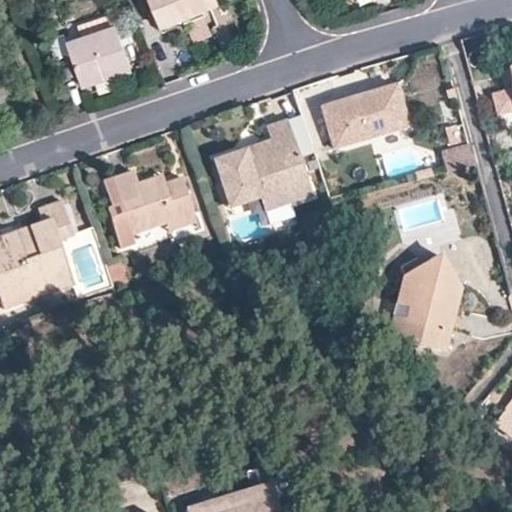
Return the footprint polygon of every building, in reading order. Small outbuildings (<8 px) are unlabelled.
[(216,0),(149,0),(161,27),(218,5),(216,0)] [(82,35),(111,29),(109,19),(80,25),(82,35)] [(116,30),(67,46),(81,86),(130,70),(116,30)] [(511,67),(507,69),(511,87),(511,89),(491,95),(497,117),(511,112),(511,67)] [(400,86),(324,108),(336,149),(412,128),(400,86)] [(230,210),(261,200),(266,198),(283,208),(313,197),(287,124),(266,131),(270,144),(213,163),(230,210)] [(437,155),(442,173),(472,165),(467,147),(437,155)] [(102,182),(111,208),(122,204),(126,215),(110,221),(120,250),(136,245),(132,234),(166,223),(194,214),(182,180),(165,184),(154,188),(151,179),(137,184),(133,172),(102,182)] [(162,176),(151,179),(154,188),(165,184),(162,176)] [(266,198),(261,200),(266,213),(283,208),(266,198)] [(14,231),(0,235),(0,298),(1,301),(34,289),(49,284),(52,292),(74,285),(59,241),(73,236),(61,200),(35,209),(39,222),(14,231)] [(122,204),(111,208),(106,210),(110,221),(126,215),(122,204)] [(194,214),(166,223),(169,232),(196,222),(194,214)] [(0,223),(0,235),(14,231),(10,220),(0,223)] [(441,256),(403,277),(413,294),(401,342),(444,353),(459,289),(441,256)] [(125,262),(111,266),(117,284),(131,280),(125,262)] [(413,294),(403,277),(388,340),(401,342),(413,294)] [(49,284),(34,289),(37,298),(52,292),(49,284)] [(511,433),(511,416),(504,411),(494,425),(510,437),(511,433)] [(278,511),(270,484),(238,494),(241,503),(220,509),(217,501),(185,510),(185,511),(278,511)] [(217,501),(220,509),(241,503),(238,494),(217,501)]
